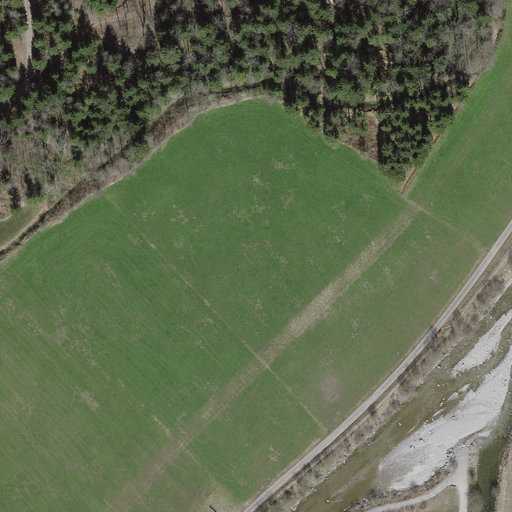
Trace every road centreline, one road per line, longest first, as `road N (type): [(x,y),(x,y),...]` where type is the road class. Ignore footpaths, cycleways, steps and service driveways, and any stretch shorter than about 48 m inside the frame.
road 1 (track): [(250,511),(418,351),(511,227)]
road 2 (track): [(28,0),(27,72),(0,116)]
